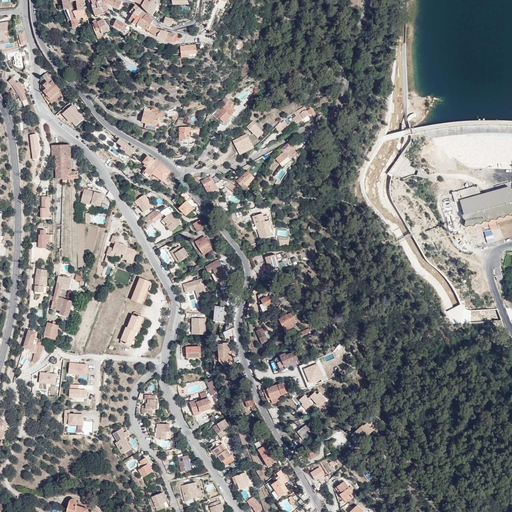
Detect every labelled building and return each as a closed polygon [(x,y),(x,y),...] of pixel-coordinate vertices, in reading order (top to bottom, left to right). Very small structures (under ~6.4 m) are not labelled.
[(71,0),(62,0),(64,5),(65,10),(67,10),(72,9),(71,2),(71,0)] [(83,0),(71,0),(71,2),(76,1),(78,10),(78,11),(84,10),(83,0)] [(122,2),(116,0),(104,0),(103,1),(105,3),(108,4),(120,9),(122,2)] [(155,4),(151,2),(151,1),(150,2),(146,0),(145,0),(142,5),(143,8),(152,16),(155,11),(158,5),(155,4)] [(103,1),(98,2),(101,8),(104,13),(109,9),(108,8),(107,5),(108,4),(105,3),(103,1)] [(142,19),(146,14),(142,10),(139,8),(135,6),(132,9),(135,12),(133,15),(129,20),(128,20),(127,21),(128,21),(132,24),(132,25),(133,23),(137,25),(141,18),(142,19)] [(101,8),(94,10),(96,17),(101,15),(102,17),(106,16),(104,13),(101,8)] [(88,20),(84,10),(78,11),(78,10),(74,11),(73,9),(72,9),(67,10),(71,20),(72,21),(73,28),(79,26),(80,28),(82,26),(81,24),(79,24),(77,19),(83,18),(84,21),(88,20)] [(149,31),(152,26),(150,25),(154,20),(150,18),(149,17),(146,14),(142,19),(145,21),(142,27),(149,31)] [(165,17),(163,24),(171,27),(174,20),(165,17)] [(97,22),(98,22),(96,19),(92,22),(95,26),(94,27),(97,37),(102,34),(97,22)] [(108,31),(103,20),(98,22),(97,22),(102,34),(97,37),(98,39),(104,35),(103,33),(108,31)] [(127,25),(116,20),(114,26),(124,31),(127,25)] [(0,43),(9,43),(7,22),(0,22),(0,43)] [(158,36),(161,30),(152,26),(149,31),(158,36)] [(24,30),(17,32),(21,46),(28,44),(24,30)] [(165,40),(168,33),(161,30),(158,36),(165,40)] [(178,35),(168,33),(165,40),(173,43),(176,42),(178,35)] [(181,46),(181,55),(197,54),(196,45),(181,46)] [(49,98),(60,89),(46,73),(43,76),(47,81),(43,85),(44,86),(43,87),(45,89),(43,91),(47,95),(49,98)] [(13,85),(19,96),(22,100),(26,98),(24,93),(25,92),(25,85),(19,82),(17,83),(12,78),(9,81),(13,85)] [(63,92),(60,89),(49,98),(47,95),(45,96),(51,103),(63,92)] [(236,111),(233,108),(231,106),(233,104),(230,100),(217,113),(215,111),(212,114),(217,119),(219,117),(220,119),(225,123),(232,115),(236,111)] [(61,113),(71,105),(70,103),(60,111),(61,113)] [(72,104),(62,114),(75,128),(85,118),(72,104)] [(305,109),(302,108),(299,110),(301,115),(297,117),(297,116),(293,118),(296,124),(313,113),(310,108),(306,110),(305,109)] [(161,113),(161,112),(160,112),(160,114),(151,113),(144,111),(142,122),(146,123),(151,124),(151,123),(155,124),(161,113)] [(165,113),(161,112),(161,113),(155,124),(158,125),(158,121),(163,121),(165,113)] [(234,117),(232,115),(225,123),(220,119),(218,121),(223,125),(225,126),(226,125),(234,117)] [(291,123),(293,122),(294,121),(291,117),(290,118),(285,121),(284,121),(281,123),(285,128),(291,123)] [(250,131),(256,136),(261,130),(252,121),(246,127),(250,131)] [(180,127),(180,139),(189,140),(189,132),(191,132),(190,127),(180,127)] [(233,141),(238,153),(252,146),(247,134),(233,141)] [(120,138),(120,139),(117,142),(122,146),(132,153),(133,154),(136,150),(128,144),(120,138)] [(294,142),(291,140),(288,142),(289,143),(281,149),(283,152),(276,159),(280,164),(288,157),(291,160),(298,154),(292,147),(290,145),(294,142)] [(71,172),(70,145),(58,145),(52,146),(52,156),(55,156),(56,179),(62,179),(63,179),(71,178),(72,178),(71,172)] [(132,153),(122,146),(120,148),(130,156),(132,153)] [(240,155),(254,148),(252,146),(238,153),(240,155)] [(155,159),(152,156),(151,157),(150,158),(147,156),(143,162),(144,163),(148,166),(149,167),(155,159)] [(160,163),(155,159),(149,167),(148,166),(147,168),(146,169),(143,173),(149,178),(152,174),(153,173),(160,163)] [(171,172),(160,163),(153,173),(162,180),(162,181),(161,181),(168,185),(176,177),(171,172)] [(127,165),(122,171),(126,175),(133,171),(131,169),(127,165)] [(241,186),(244,191),(247,187),(244,183),(247,180),(251,175),(248,171),(236,182),(239,185),(241,186)] [(505,176),(500,177),(501,180),(491,183),(492,186),(507,181),(505,176)] [(208,194),(218,189),(215,184),(212,178),(210,179),(209,177),(201,181),(208,194)] [(215,184),(218,189),(226,184),(221,180),(215,184)] [(235,192),(238,190),(237,187),(228,182),(227,184),(225,187),(228,190),(228,189),(231,193),(235,191),(235,192)] [(460,201),(480,195),(478,185),(452,193),(455,202),(460,201)] [(82,199),(93,202),(92,203),(93,204),(101,206),(104,195),(85,189),(82,199)] [(135,202),(136,202),(138,205),(138,206),(139,205),(144,213),(153,206),(146,196),(144,195),(135,202)] [(40,208),(40,218),(51,218),(51,197),(42,197),(42,208),(40,208)] [(193,208),(186,201),(179,208),(186,215),(193,208)] [(511,201),(464,215),(463,215),(463,218),(464,220),(466,220),(466,222),(465,223),(465,226),(467,228),(468,228),(468,227),(471,226),(474,227),(476,225),(475,224),(479,224),(481,225),(483,223),(483,222),(486,221),(489,223),(491,220),(494,219),(494,220),(496,220),(499,219),(498,218),(501,217),(502,218),(505,218),(506,216),(509,215),(509,216),(511,216),(511,201)] [(442,207),(444,213),(453,210),(451,204),(442,207)] [(444,213),(449,231),(458,228),(453,210),(444,213)] [(160,217),(158,213),(151,217),(153,222),(154,222),(161,218),(160,217)] [(169,225),(168,227),(171,231),(180,224),(170,213),(163,219),(167,224),(169,225)] [(263,215),(258,216),(253,217),(255,226),(257,225),(261,240),(271,238),(269,228),(271,228),(270,223),(265,224),(264,217),(263,215)] [(206,228),(201,219),(193,224),(192,223),(189,225),(192,231),(196,229),(198,232),(206,228)] [(47,242),(53,242),(53,234),(48,234),(49,230),(41,230),(41,234),(39,234),(39,247),(46,248),(46,244),(44,244),(44,242),(47,242)] [(204,236),(195,242),(203,255),(213,249),(211,247),(213,246),(208,237),(206,238),(204,236)] [(115,244),(114,249),(110,247),(107,255),(114,257),(115,252),(124,255),(123,258),(133,261),(136,251),(127,248),(127,246),(118,243),(119,239),(113,237),(111,243),(115,244)] [(176,254),(180,261),(189,256),(183,248),(182,249),(180,246),(171,251),(173,255),(176,254)] [(268,265),(269,271),(279,268),(276,255),(266,257),(268,265)] [(228,277),(219,259),(206,267),(208,272),(209,271),(213,269),(219,282),(221,285),(231,280),(229,276),(228,277)] [(46,277),(47,270),(37,268),(35,279),(34,292),(45,293),(46,277)] [(217,284),(219,282),(213,269),(209,271),(211,275),(212,275),(217,284)] [(59,276),(52,308),(56,309),(58,304),(62,305),(64,299),(59,297),(61,287),(70,289),(72,278),(60,276),(59,276)] [(142,304),(151,282),(140,278),(132,300),(142,304)] [(183,285),(186,292),(195,290),(199,300),(208,298),(202,279),(183,285)] [(263,311),(272,307),(271,304),(274,303),(273,301),(274,300),(273,297),(271,299),(270,295),(261,300),(263,304),(260,305),(263,311)] [(58,304),(56,309),(61,310),(60,313),(68,317),(73,301),(64,299),(62,305),(58,304)] [(226,308),(216,307),(215,323),(225,324),(226,308)] [(291,313),(279,320),(286,332),(291,329),(294,326),(293,326),(297,323),(291,313)] [(138,332),(144,318),(139,316),(138,317),(133,315),(128,328),(126,327),(121,340),(126,342),(126,344),(131,346),(137,331),(138,332)] [(194,326),(194,334),(205,335),(205,319),(192,318),(191,326),(192,326),(194,326)] [(56,338),(60,325),(55,324),(56,322),(53,321),(53,324),(48,322),(44,335),(56,338)] [(264,328),(257,331),(262,343),(267,341),(264,332),(266,331),(264,328)] [(309,328),(301,331),(303,336),(311,333),(309,328)] [(232,329),(223,332),(225,338),(234,336),(232,329)] [(31,349),(30,352),(35,353),(38,344),(40,338),(35,337),(36,333),(29,330),(24,347),(31,349)] [(78,331),(76,330),(69,350),(71,351),(78,331)] [(33,359),(32,361),(35,363),(39,359),(43,346),(40,345),(41,342),(40,342),(39,345),(38,344),(35,353),(33,359)] [(228,349),(229,348),(228,342),(223,342),(223,343),(218,344),(220,358),(220,361),(221,361),(223,364),(225,364),(226,364),(233,359),(229,353),(228,349)] [(201,347),(186,347),(186,358),(201,357),(201,347)] [(285,353),(280,356),(286,368),(291,366),(290,363),(298,360),(295,351),(286,355),(285,353)] [(20,363),(28,367),(31,360),(23,357),(20,363)] [(316,360),(303,365),(311,383),(315,381),(323,378),(316,360)] [(69,361),(68,374),(88,376),(89,363),(69,361)] [(311,383),(303,365),(300,366),(308,388),(316,385),(315,381),(311,383)] [(39,384),(56,385),(57,373),(39,372),(39,384)] [(218,393),(212,381),(207,383),(210,389),(208,390),(210,394),(212,393),(213,396),(218,393)] [(282,383),(267,389),(270,399),(272,403),(281,400),(280,396),(286,393),(282,383)] [(69,384),(69,398),(86,398),(86,384),(69,384)] [(310,396),(319,406),(326,400),(319,393),(317,395),(314,392),(310,396)] [(206,393),(200,395),(202,400),(197,402),(196,400),(190,402),(194,416),(200,413),(200,412),(212,408),(211,407),(212,406),(210,400),(209,401),(206,393)] [(155,404),(158,404),(158,400),(156,400),(156,395),(146,395),(146,399),(147,399),(147,403),(146,403),(146,406),(145,407),(143,407),(143,413),(153,413),(153,409),(155,409),(155,404)] [(304,395),(300,400),(303,404),(302,405),(306,409),(312,404),(304,395)] [(245,402),(247,408),(251,406),(255,405),(253,399),(245,402)] [(8,423),(2,418),(0,420),(0,439),(6,432),(4,431),(7,427),(6,426),(8,423)] [(225,419),(218,424),(222,431),(218,433),(221,437),(227,434),(225,429),(230,426),(225,419)] [(167,432),(170,432),(170,424),(158,424),(158,438),(167,438),(167,432)] [(213,426),(217,433),(218,433),(222,431),(218,424),(213,426)] [(358,438),(361,442),(373,432),(367,425),(364,427),(363,426),(356,432),(360,437),(358,438)] [(307,429),(305,426),(298,431),(304,438),(311,433),(311,435),(315,432),(311,426),(310,426),(307,429)] [(123,440),(125,438),(130,435),(127,431),(124,433),(122,429),(113,434),(118,442),(116,443),(122,454),(131,449),(126,441),(124,442),(123,440)] [(359,444),(361,442),(358,438),(354,433),(353,434),(353,436),(359,444)] [(223,442),(214,448),(218,455),(222,461),(223,461),(226,465),(234,459),(223,442)] [(268,465),(276,461),(266,445),(262,448),(259,442),(255,444),(268,465)] [(313,446),(308,449),(312,457),(317,454),(313,446)] [(191,469),(188,455),(178,457),(182,471),(191,469)] [(151,468),(148,464),(139,470),(144,477),(153,471),(151,468)] [(319,478),(325,475),(320,467),(311,473),(315,480),(319,478)] [(281,470),(274,475),(277,480),(271,485),(280,497),(289,491),(283,482),(287,480),(281,470)] [(246,472),(235,475),(237,482),(240,489),(250,485),(246,472)] [(344,481),(337,487),(342,493),(340,494),(343,499),(352,493),(350,490),(352,488),(351,486),(349,488),(344,481)] [(197,492),(195,482),(190,484),(190,486),(188,486),(187,484),(182,485),(186,501),(198,496),(197,492)] [(163,493),(152,497),(157,507),(158,511),(166,511),(165,508),(166,508),(164,503),(163,499),(165,498),(163,493)] [(263,511),(255,496),(247,501),(251,506),(252,506),(255,511),(263,511)] [(66,511),(87,511),(89,509),(77,505),(78,502),(77,500),(75,499),(74,498),(72,499),(70,500),(66,511)] [(223,511),(221,504),(220,504),(219,501),(211,503),(212,507),(211,507),(212,511),(223,511)]
